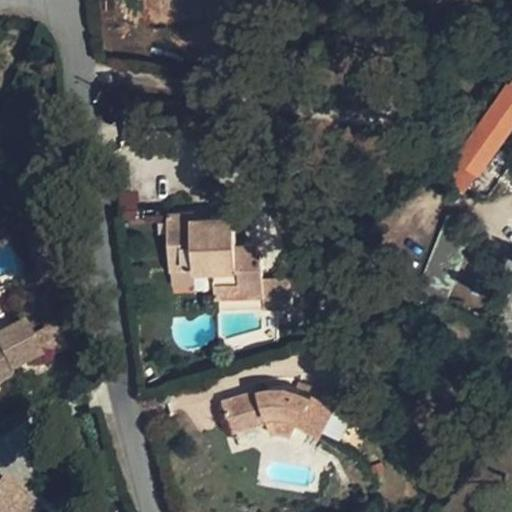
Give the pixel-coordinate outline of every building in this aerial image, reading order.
[(511,86),(460,157),(482,173),(511,129),(511,86)] [(482,173),(460,157),(451,168),(469,189),(482,173)] [(212,300),(258,299),(258,280),(258,262),(246,262),(246,248),(231,248),(230,217),(192,218),(192,213),(161,214),(163,272),(189,271),(190,275),(210,274),(212,300)] [(478,228),(448,215),(416,289),(447,302),(478,228)] [(246,262),(258,262),(257,247),(246,248),(246,262)] [(258,280),(258,299),(258,310),(287,309),(287,279),(258,280)] [(0,388),(8,384),(8,371),(38,358),(29,339),(22,325),(0,336),(0,388)] [(53,327),(29,339),(38,358),(41,365),(65,353),(53,327)] [(227,436),(264,431),(302,432),(323,435),(331,404),(306,398),(281,395),(250,397),(220,404),(227,436)] [(331,404),(323,435),(342,439),(343,433),(350,409),(331,404)] [(298,442),(302,432),(264,431),(267,441),(298,442)] [(0,511),(37,511),(41,508),(0,478),(0,511)]
